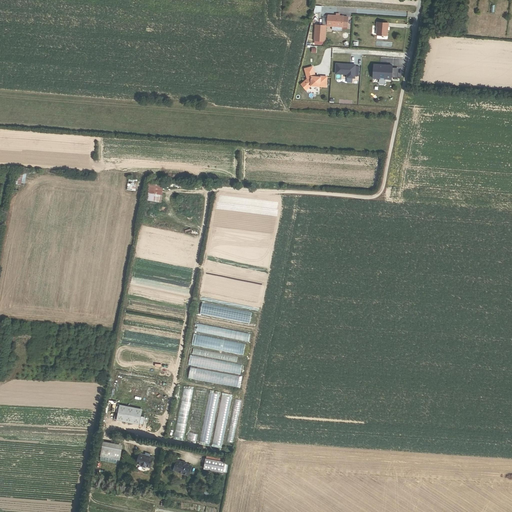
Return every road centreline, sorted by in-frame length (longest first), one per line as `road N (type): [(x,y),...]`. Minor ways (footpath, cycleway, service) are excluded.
road 1 (track): [(105,437),(110,430),(153,437),(161,431),(209,193),(287,192)]
road 2 (residential): [(287,192),(377,195),(420,0)]
